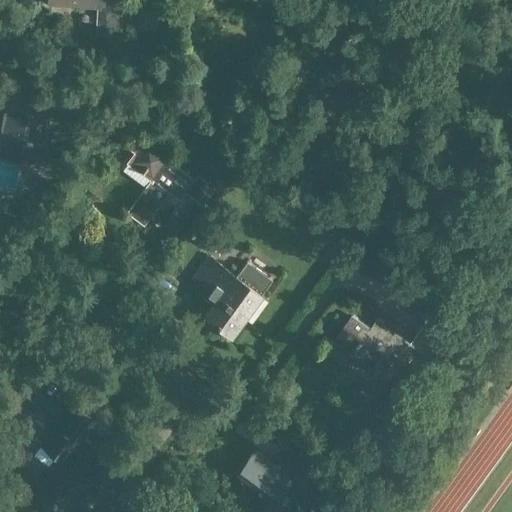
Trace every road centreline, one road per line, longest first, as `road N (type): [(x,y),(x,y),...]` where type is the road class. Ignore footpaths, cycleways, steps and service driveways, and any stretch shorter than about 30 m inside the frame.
road 1 (track): [(511,65),(472,154),(388,230),(350,280)]
road 2 (residential): [(350,280),(242,410),(228,414),(185,384)]
road 3 (residential): [(185,384),(72,295),(0,270)]
road 4 (residential): [(97,511),(185,384)]
